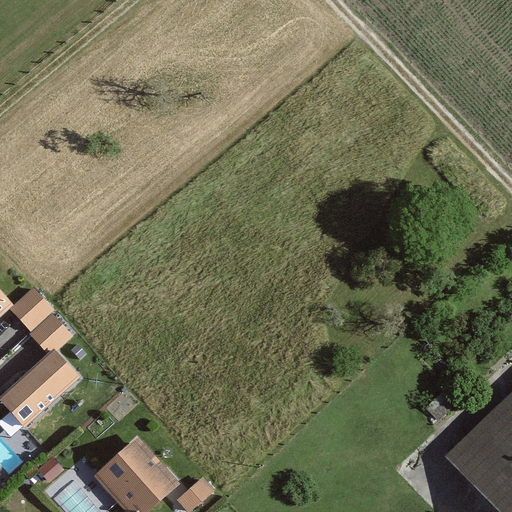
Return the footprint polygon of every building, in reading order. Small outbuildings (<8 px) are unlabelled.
[(51,310),(34,291),(14,310),(31,328),(51,310)] [(0,313),(10,305),(0,294),(0,313)] [(69,336),(52,318),(34,334),(51,353),(69,336)] [(76,377),(54,353),(4,400),(26,423),(76,377)] [(496,511),(511,511),(511,393),(444,458),(496,511)] [(93,476),(125,511),(152,511),(181,487),(137,438),(93,476)] [(183,511),(190,511),(214,493),(201,478),(174,500),(183,511)]
